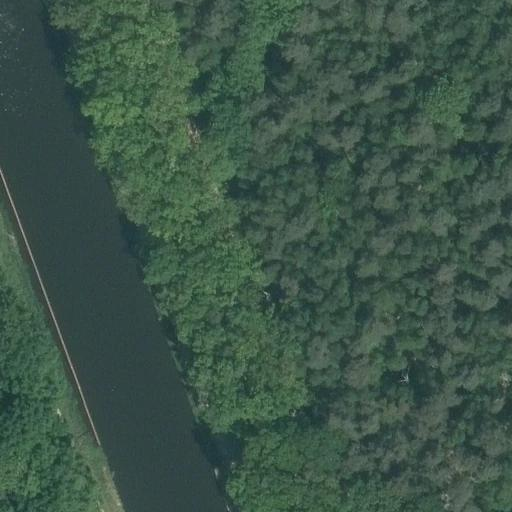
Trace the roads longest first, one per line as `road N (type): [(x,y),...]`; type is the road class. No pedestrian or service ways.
road 1 (track): [(55,0),(244,511)]
road 2 (track): [(0,266),(88,511)]
